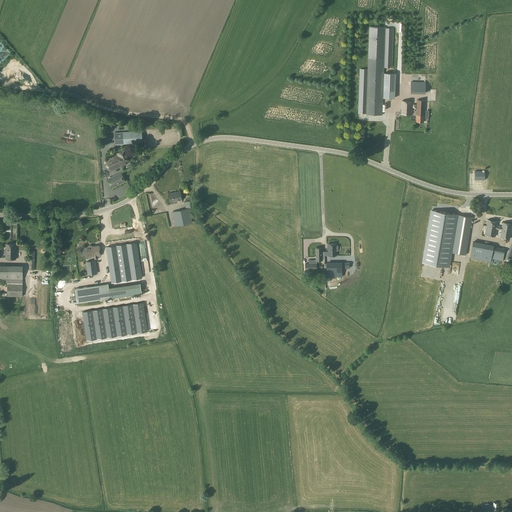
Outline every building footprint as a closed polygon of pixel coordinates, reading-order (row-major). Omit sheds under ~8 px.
[(366,113),(366,114),(382,115),(384,67),(385,27),(369,26),(368,69),(367,90),(366,113)] [(393,28),(385,28),(384,67),(391,68),(393,28)] [(368,69),(360,69),(358,113),(366,113),(367,90),(368,69)] [(383,98),(395,98),(395,73),(384,73),(383,98)] [(411,82),(411,93),(426,93),(426,82),(411,82)] [(416,114),(417,114),(424,115),(425,100),(417,99),(416,114)] [(402,101),(401,114),(411,114),(412,101),(402,101)] [(114,132),(115,145),(146,143),(144,130),(114,132)] [(106,161),(110,171),(130,162),(124,150),(117,153),(118,155),(106,161)] [(112,188),(126,182),(121,172),(108,179),(112,188)] [(168,194),(170,202),(182,200),(180,192),(168,194)] [(172,212),(175,226),(193,222),(190,208),(172,212)] [(431,210),(423,262),(449,266),(451,252),(466,255),(472,217),(457,215),(431,210)] [(164,213),(150,215),(158,257),(172,254),(164,213)] [(485,234),(495,236),(496,229),(501,229),(500,237),(510,238),(511,224),(502,222),(502,227),(497,226),(498,221),(487,220),(485,234)] [(491,258),(503,260),(505,248),(493,246),(474,242),(469,258),(491,262),(491,258)] [(136,243),(106,247),(111,283),(141,278),(136,243)] [(338,250),(338,245),(336,245),(336,243),(328,244),(328,252),(328,255),(328,256),(337,256),(337,250),(338,250)] [(5,259),(16,259),(17,244),(6,244),(5,259)] [(84,247),(84,248),(80,249),(81,256),(85,255),(86,257),(94,256),(94,259),(98,259),(97,256),(101,255),(99,245),(92,246),(92,245),(91,245),(88,245),(88,246),(88,247),(84,247)] [(328,255),(328,252),(322,252),(322,248),(316,248),(316,260),(322,260),(322,256),(328,255)] [(96,273),(95,260),(86,262),(88,274),(96,273)] [(338,269),(350,269),(350,263),(337,264),(337,262),(326,262),(328,276),(338,276),(338,269)] [(0,265),(0,278),(7,279),(7,296),(22,296),(22,265),(0,265)] [(110,298),(142,294),(140,283),(112,287),(108,288),(108,284),(74,288),(77,303),(110,298)] [(82,312),(86,340),(147,331),(143,303),(82,312)]
